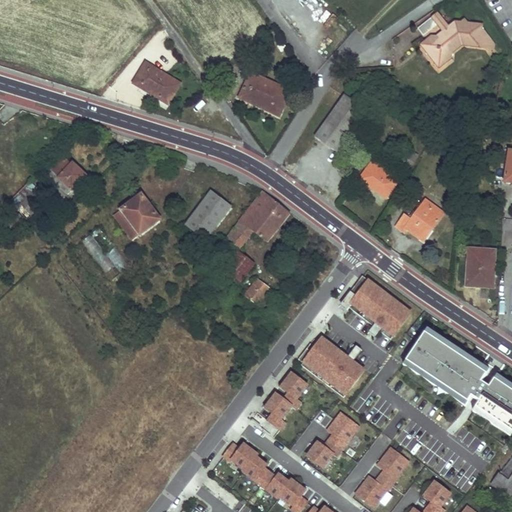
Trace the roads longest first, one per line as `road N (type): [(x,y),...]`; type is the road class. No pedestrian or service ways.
road 1 (tertiary): [(360,245),(241,159),(0,82)]
road 2 (residential): [(360,245),(230,417)]
road 3 (tertiary): [(511,350),(360,245)]
road 4 (residential): [(353,511),(230,417)]
road 5 (residential): [(230,417),(156,511)]
